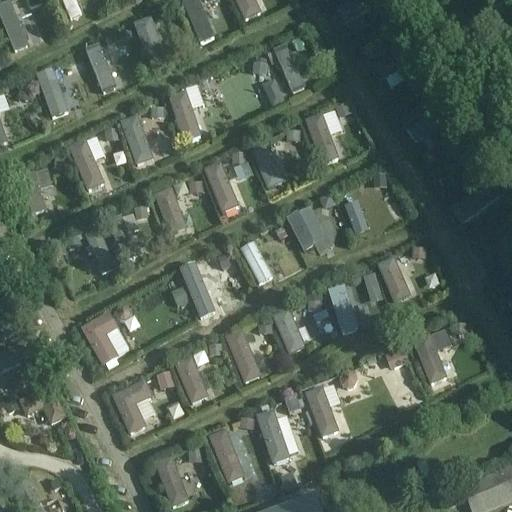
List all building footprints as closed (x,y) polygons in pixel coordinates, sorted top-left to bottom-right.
[(76,0),(61,0),(74,31),(87,26),(76,0)] [(235,0),(245,22),(261,15),(254,0),(235,0)] [(111,68),(96,75),(109,102),(124,94),(111,68)] [(304,120),(320,162),(338,156),(322,113),(304,120)] [(0,145),(8,143),(0,122),(0,145)] [(288,219),(305,253),(327,243),(311,209),(288,219)] [(377,266),(394,304),(410,297),(394,259),(377,266)] [(362,279),(366,292),(378,288),(374,275),(362,279)] [(19,334),(1,299),(0,299),(0,329),(5,341),(19,334)] [(128,310),(122,309),(117,311),(115,317),(118,322),(124,324),(129,321),(130,315),(128,310)] [(294,362),(323,346),(307,316),(278,332),(294,362)] [(412,345),(428,383),(444,377),(435,356),(452,348),(445,331),(412,345)] [(391,370),(409,364),(404,351),(386,357),(391,370)] [(343,375),(340,381),(342,388),(348,391),(354,389),(357,383),(355,377),(349,373),(343,375)] [(169,374),(156,378),(161,392),(173,388),(169,374)] [(113,396),(129,434),(144,427),(135,406),(153,399),(145,382),(113,396)] [(65,420),(50,390),(21,404),(28,418),(44,410),(52,426),(65,420)] [(308,409),(330,451),(348,441),(333,412),(348,405),(342,392),(308,409)] [(261,431),(278,475),(294,469),(277,425),(261,431)] [(469,511),(489,511),(511,502),(511,465),(459,488),(469,511)] [(426,511),(419,496),(380,511),(426,511)] [(319,511),(317,503),(291,511),(319,511)]
